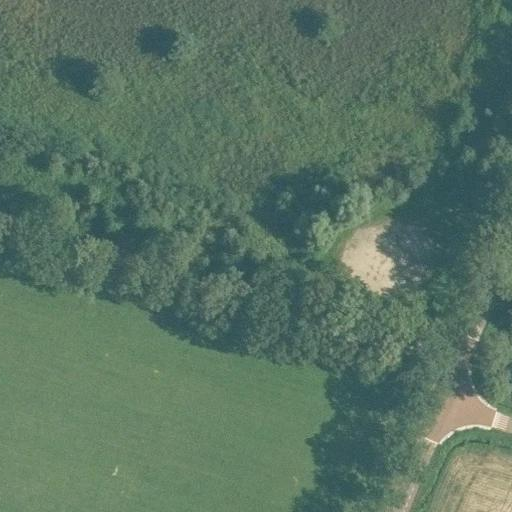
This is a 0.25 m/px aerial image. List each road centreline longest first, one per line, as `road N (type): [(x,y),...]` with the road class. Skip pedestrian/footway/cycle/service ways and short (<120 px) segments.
road 1 (track): [(459,364),(0,223)]
road 2 (tertiary): [(443,403),(511,237)]
